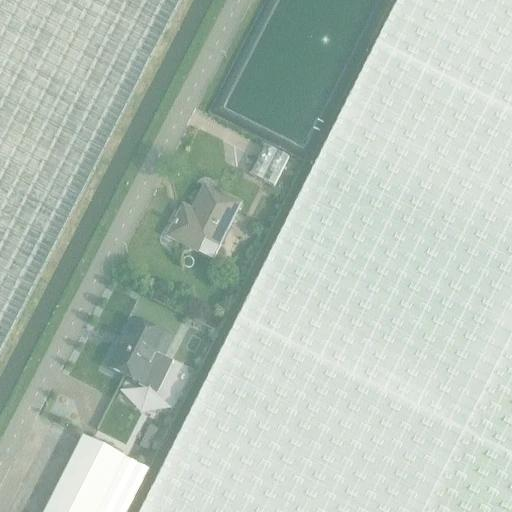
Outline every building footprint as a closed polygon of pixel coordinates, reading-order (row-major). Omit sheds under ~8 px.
[(0,0),(0,356),(34,289),(181,0),(0,0)] [(511,511),(511,0),(394,0),(136,511),(511,511)] [(265,147),(250,176),(273,188),(288,158),(265,147)] [(196,254),(197,252),(211,260),(218,246),(219,246),(239,206),(204,188),(187,222),(178,217),(167,239),(196,254)] [(162,357),(170,341),(134,323),(122,346),(117,343),(106,366),(140,383),(155,354),(162,357)] [(128,511),(149,473),(81,439),(44,511),(128,511)]
